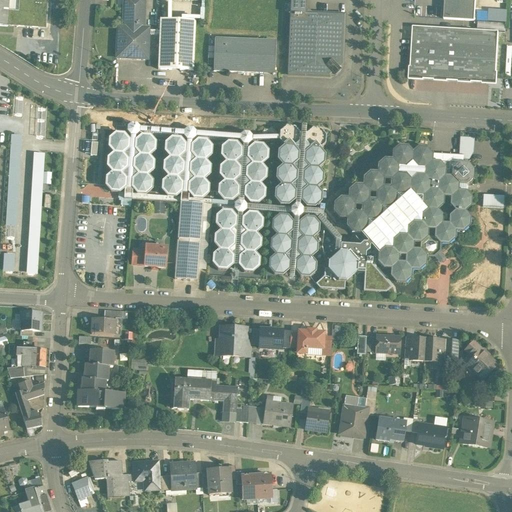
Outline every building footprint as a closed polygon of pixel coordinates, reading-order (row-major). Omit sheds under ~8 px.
[(0,0),(0,26),(7,27),(8,0),(0,0)] [(8,0),(7,26),(46,29),(48,0),(46,0),(8,0)] [(124,0),(123,29),(142,30),(143,0),(124,0)] [(343,16),(304,15),(304,0),(289,0),(287,76),(328,77),(341,66),(343,16)] [(475,0),(444,0),(443,20),(474,22),(475,0)] [(195,22),(160,20),(157,70),(193,72),(195,22)] [(497,33),(413,28),(410,79),(494,84),(497,33)] [(142,30),(123,29),(118,29),(117,58),(129,58),(129,59),(133,61),(133,59),(146,59),(147,30),(142,30)] [(275,42),(214,40),(213,72),(274,75),(275,42)] [(214,140),(214,135),(196,133),(191,129),(187,129),(183,132),(139,129),(136,124),(131,124),(127,127),(127,132),(130,137),(130,141),(134,142),(134,137),(140,133),(182,137),(186,141),(186,146),(190,146),(191,141),(195,138),(214,140)] [(305,128),(301,127),(300,136),(299,136),(299,142),(300,142),(298,156),(297,156),(297,162),(298,162),(297,175),(296,175),(295,181),(296,181),(295,195),(294,195),(294,200),(295,201),(295,202),(299,202),(299,201),(300,201),(300,195),(299,195),(300,181),(301,181),(302,176),(301,175),(302,162),(303,162),(303,156),(302,156),(303,143),(304,143),(305,137),(304,137),(305,128)] [(283,148),(277,153),(277,161),(282,167),(276,172),(275,181),(280,187),(274,192),(274,200),(279,207),(281,207),(287,207),(294,202),(294,200),(294,195),(294,193),(289,187),(295,182),(295,181),(296,175),(296,174),(291,168),(297,163),(297,162),(297,156),(298,155),(292,149),(298,143),(299,142),(299,136),(299,135),(294,129),(285,128),(278,137),(277,142),(278,142),(283,148)] [(320,131),(311,130),(305,136),(304,143),(304,144),(309,150),(304,155),(303,162),(303,163),(308,169),(302,174),(301,181),(301,183),(306,189),(300,194),(300,201),(300,202),(305,209),(314,209),(320,204),(321,195),(315,189),(321,184),(322,176),(317,170),(323,165),(324,157),(319,151),(325,146),(325,137),(320,131)] [(123,135),(115,134),(109,140),(108,148),(113,154),(107,159),(107,167),(111,173),(120,173),(127,169),(127,161),(122,155),(128,150),(129,141),(123,135)] [(277,142),(278,137),(251,138),(248,134),(243,134),(239,136),(214,135),(214,140),(227,141),(239,141),(241,146),(238,201),(234,205),(233,212),(237,215),(234,258),(233,268),(232,272),(229,273),(228,284),(237,284),(237,273),(235,273),(236,267),(242,215),(246,212),(256,213),(280,214),(281,209),(259,207),(246,207),(243,202),(247,146),(251,142),(265,142),(277,142)] [(155,143),(150,137),(141,136),(135,142),(134,150),(139,156),(133,161),(133,169),(137,175),(147,176),(153,171),(154,163),(149,157),(154,152),(155,143)] [(180,139),(171,139),(165,144),(164,152),(169,159),(164,163),(163,172),(168,177),(177,178),(183,173),(184,165),(179,159),(184,154),(185,146),(180,139)] [(188,174),(194,180),(204,181),(209,175),(210,167),(205,161),(211,156),(211,148),(206,142),(198,141),(191,146),(191,155),(196,160),(190,166),(188,174)] [(227,141),(227,143),(220,148),(219,157),(225,163),(220,168),(219,177),(224,183),(218,188),(217,196),(223,202),(222,206),(221,213),(215,217),(215,226),(220,232),(214,237),(213,245),(218,251),(212,256),(211,265),(217,272),(227,272),(233,268),(234,258),(237,215),(233,212),(234,205),(238,201),(241,146),(239,141),(227,141)] [(265,146),(265,142),(251,142),(247,146),(243,202),(246,207),(259,207),(259,206),(265,200),(265,191),(260,185),(266,181),(266,172),(262,167),(268,162),(268,152),(262,146),(265,146)] [(418,148),(412,153),(407,147),(398,147),(392,152),(392,160),(398,166),(405,167),(411,162),(417,168),(424,168),(431,163),(432,155),(426,148),(418,148)] [(463,157),(432,155),(431,163),(439,163),(445,169),(444,177),(451,178),(452,170),(458,164),(462,164),(463,157)] [(389,208),(395,202),(396,195),(404,195),(410,190),(409,189),(410,181),(405,175),(397,174),(398,166),(392,160),(384,160),(377,165),(377,173),(369,173),(363,178),(362,186),(355,186),(348,191),(348,199),(341,198),(334,205),(333,212),(339,219),(347,219),(346,227),(351,233),(360,233),(360,234),(366,228),(367,220),(375,221),(381,215),(381,207),(389,208)] [(417,168),(411,162),(405,167),(398,166),(397,174),(405,175),(410,181),(416,176),(424,176),(424,168),(417,168)] [(439,163),(431,163),(424,168),(424,176),(416,176),(410,181),(409,189),(415,196),(423,196),(422,204),(427,210),(422,215),(421,223),(413,223),(407,228),(407,236),(399,236),(392,241),(392,249),(384,249),(378,254),(377,263),(383,269),(391,269),(390,277),(396,283),(404,284),(410,278),(411,270),(419,271),(425,265),(425,257),(433,258),(440,252),(440,245),(448,245),(454,239),(455,232),(462,232),(469,226),(469,218),(464,212),(470,207),(470,199),(465,192),(465,185),(472,179),(472,171),(467,165),(458,164),(452,170),(452,178),(444,177),(445,169),(439,163)] [(105,178),(105,187),(110,194),(119,194),(124,190),(126,188),(126,180),(121,174),(111,173),(105,178)] [(132,180),(131,189),(132,190),(136,196),(145,196),(152,190),(152,181),(147,176),(138,175),(132,180)] [(161,182),(161,191),(167,198),(175,198),(180,194),(182,193),(182,184),(177,178),(167,177),(161,182)] [(131,189),(132,180),(131,180),(127,180),(126,180),(126,188),(124,190),(123,199),(180,203),(188,204),(188,199),(188,195),(187,194),(188,185),(187,185),(183,184),(182,184),(182,193),(180,194),(180,199),(175,198),(167,198),(145,196),(136,196),(131,195),(132,190),(131,189)] [(188,185),(187,194),(188,195),(191,199),(193,201),(201,201),(203,200),(208,195),(209,186),(204,181),(193,180),(188,185)] [(410,190),(404,195),(396,195),(395,202),(389,208),(381,207),(381,215),(375,221),(367,220),(366,228),(360,234),(360,233),(360,234),(370,246),(378,254),(384,249),(392,249),(392,241),(399,236),(406,236),(407,228),(413,223),(421,223),(422,215),(427,210),(422,204),(423,196),(415,196),(410,190)] [(507,207),(507,195),(486,195),(485,207),(507,207)] [(295,202),(294,207),(290,210),(290,215),(293,219),(293,223),(293,224),(297,224),(298,219),(302,216),(302,215),(305,216),(311,216),(313,216),(334,241),(334,253),(337,253),(338,252),(339,245),(339,240),(320,217),(322,217),(322,213),(318,212),(313,212),(305,211),(302,211),(299,207),(299,202),(295,202)] [(188,204),(180,203),(175,270),(197,271),(202,205),(188,204)] [(164,205),(156,204),(155,214),(163,214),(164,205)] [(202,205),(197,271),(206,272),(211,206),(202,205)] [(287,207),(281,207),(281,209),(280,214),(281,217),(287,217),(287,215),(290,215),(290,210),(287,210),(287,207)] [(242,215),(236,267),(242,273),(252,274),(260,269),(260,259),(254,254),(260,250),(261,240),(256,234),(262,230),(263,221),(256,213),(246,212),(242,215)] [(281,217),(278,216),(272,222),(271,230),(276,236),(270,241),(270,250),(275,256),(269,261),(268,269),(274,275),(282,276),(288,271),(288,269),(289,263),(289,262),(284,256),(290,251),(290,250),(290,244),(291,243),(285,237),(291,232),(292,230),(292,225),(292,223),(287,217),(281,217)] [(304,218),(298,224),(298,225),(297,231),(297,232),(303,238),(297,243),(296,244),(296,250),(296,252),(301,258),(295,263),(295,264),(294,270),(294,271),(300,277),(308,278),(314,273),(315,264),(310,258),(316,253),(317,245),(312,239),(318,234),(318,225),(313,219),(311,219),(304,218)] [(297,224),(293,224),(293,225),(292,225),(292,230),(293,231),(291,244),(290,244),(290,250),(291,250),(290,264),(289,263),(288,269),(289,269),(289,279),(293,279),(293,270),(294,270),(295,264),(294,264),(295,250),(296,250),(296,244),(295,244),(296,231),(297,231),(298,225),(297,225),(297,224)] [(359,246),(339,245),(338,252),(339,252),(339,253),(328,263),(327,263),(327,271),(328,271),(330,274),(330,278),(323,277),(315,285),(319,289),(344,291),(344,283),(345,283),(345,282),(356,273),(357,273),(357,271),(364,271),(363,292),(385,293),(391,288),(371,265),(365,260),(365,253),(369,250),(369,247),(370,246),(367,242),(366,243),(363,243),(359,246)] [(166,249),(146,247),(145,252),(144,267),(164,269),(166,249)] [(145,252),(133,251),(132,266),(144,267),(145,252)] [(437,256),(442,263),(448,259),(444,252),(437,256)] [(197,271),(175,270),(174,280),(197,282),(197,271)] [(40,315),(22,314),(21,331),(32,332),(40,332),(40,315)] [(115,322),(92,320),(91,335),(114,336),(115,322)] [(233,329),(221,328),(220,342),(220,354),(232,354),(233,329)] [(246,329),(233,329),(232,354),(243,355),(244,355),(245,343),(246,329)] [(281,332),(260,331),(259,351),(281,351),(281,349),(281,332)] [(290,332),(281,332),(281,349),(289,350),(289,348),(290,336),(290,332)] [(316,334),(314,336),(307,336),(306,333),(298,333),(298,337),(297,348),(297,351),(305,352),(305,351),(306,351),(306,349),(322,350),(323,339),(323,334),(316,334)] [(298,337),(290,336),(289,348),(297,348),(298,337)] [(365,338),(357,337),(356,355),(364,356),(364,353),(365,338)] [(373,338),(365,338),(364,353),(372,353),(373,338)] [(399,339),(376,338),(375,354),(398,355),(399,339)] [(331,339),(323,339),(322,350),(321,356),(330,356),(331,339)] [(425,340),(411,339),(411,340),(410,358),(409,362),(423,363),(425,340)] [(439,341),(425,340),(423,363),(437,363),(439,341)] [(457,342),(445,342),(444,355),(457,356),(457,342)] [(496,366),(473,344),(465,352),(473,359),(466,366),(482,381),(486,376),(488,378),(490,378),(493,374),(493,372),(492,370),(496,366)] [(45,351),(17,349),(17,357),(22,358),(22,368),(23,369),(44,369),(45,351)] [(113,353),(90,352),(89,366),(108,368),(112,368),(113,353)] [(139,358),(131,357),(130,369),(139,370),(139,358)] [(89,366),(85,366),(84,380),(107,381),(108,368),(89,366)] [(20,368),(6,370),(10,380),(23,378),(20,368)] [(44,369),(23,369),(22,368),(20,368),(23,378),(44,375),(44,369)] [(84,380),(82,380),(81,394),(104,395),(105,382),(107,382),(107,381),(84,380)] [(210,383),(174,380),(173,391),(174,391),(174,392),(177,392),(176,410),(188,411),(188,401),(209,402),(210,383)] [(29,382),(22,384),(24,392),(15,395),(26,430),(41,427),(40,415),(37,416),(36,412),(33,413),(31,408),(28,409),(26,402),(39,398),(40,402),(43,401),(44,385),(40,386),(32,389),(30,384),(29,382)] [(237,389),(215,388),(216,383),(210,383),(209,402),(223,403),(236,404),(237,389)] [(305,396),(313,396),(313,384),(305,384),(305,396)] [(104,395),(81,394),(78,393),(77,407),(95,409),(95,411),(104,412),(104,409),(122,410),(123,396),(104,395)] [(494,394),(480,394),(479,402),(493,403),(494,394)] [(310,399),(302,398),(299,414),(307,415),(308,409),(309,409),(310,399)] [(375,401),(365,400),(364,409),(367,409),(366,417),(372,417),(375,401)] [(236,404),(223,403),(222,414),(235,414),(235,409),(236,404)] [(292,407),(265,403),(264,410),(262,425),(263,425),(289,428),(292,407)] [(364,409),(343,406),(339,435),(363,439),(366,417),(367,409),(364,409)] [(240,407),(240,410),(235,409),(235,414),(222,414),(221,423),(247,424),(248,408),(240,407)] [(247,424),(255,425),(257,409),(248,408),(247,424)] [(264,410),(257,409),(255,425),(263,426),(263,425),(262,425),(264,410)] [(309,409),(308,409),(307,415),(305,431),(325,434),(328,412),(309,409)] [(0,411),(0,436),(3,435),(2,432),(9,430),(3,410),(0,411)] [(412,421),(405,419),(404,423),(405,424),(404,433),(410,433),(412,421)] [(404,423),(378,420),(375,441),(387,442),(388,441),(402,443),(404,433),(405,424),(404,423)] [(420,422),(412,421),(410,433),(417,434),(418,425),(419,425),(420,422)] [(492,423),(481,422),(480,424),(463,422),(460,445),(488,449),(492,423)] [(419,425),(418,425),(417,434),(415,445),(430,447),(429,449),(442,450),(445,429),(419,425)] [(107,462),(88,463),(94,480),(107,479),(112,479),(112,491),(119,490),(120,498),(129,497),(128,476),(121,476),(121,462),(107,463),(107,462)] [(157,463),(133,464),(134,482),(147,481),(148,491),(159,491),(159,478),(158,478),(157,463)] [(178,465),(169,465),(170,477),(171,493),(172,493),(172,491),(195,490),(195,481),(195,474),(194,475),(193,465),(178,466),(178,465)] [(228,469),(207,471),(208,489),(208,496),(230,495),(229,480),(229,469),(228,469)] [(264,474),(262,476),(255,477),(256,500),(270,499),(270,491),(269,476),(267,476),(264,474)] [(255,477),(248,477),(245,476),(243,477),(241,478),(242,486),(243,501),(256,500),(255,477)] [(94,494),(88,479),(72,485),(78,500),(94,494)] [(39,480),(27,484),(24,487),(25,493),(34,490),(43,487),(41,480),(39,480)] [(49,511),(43,487),(34,490),(39,507),(40,511),(49,511)] [(25,493),(28,503),(30,509),(39,507),(34,490),(25,493)] [(40,511),(39,507),(30,509),(28,503),(18,506),(19,511),(40,511)]
